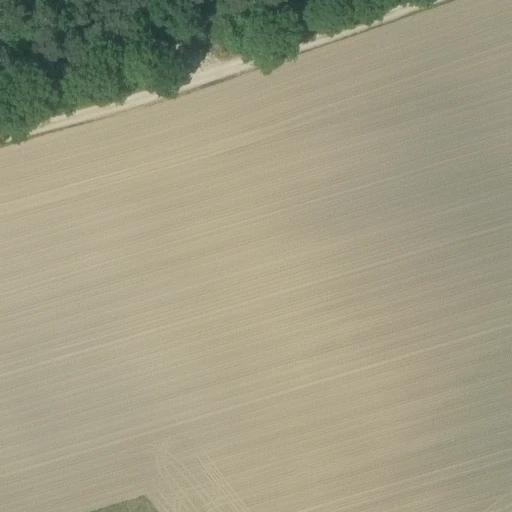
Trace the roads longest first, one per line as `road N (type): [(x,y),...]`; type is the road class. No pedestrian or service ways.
road 1 (track): [(188,78),(415,0)]
road 2 (track): [(0,130),(188,78)]
